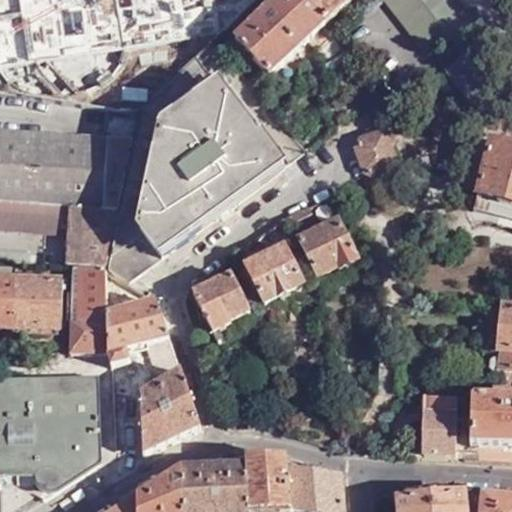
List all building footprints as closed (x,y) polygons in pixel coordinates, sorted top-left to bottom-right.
[(236,0),(0,0),(0,48),(222,14),(236,0)] [(302,0),(281,0),(236,43),(269,79),(326,26),(302,0)] [(302,0),(326,26),(354,0),(302,0)] [(381,0),(427,58),(449,39),(418,0),(381,0)] [(418,0),(449,39),(451,42),(454,39),(463,50),(482,34),(454,0),(418,0)] [(511,0),(495,0),(494,6),(511,9),(511,0)] [(460,52),(463,50),(454,39),(451,42),(460,52)] [(215,45),(142,117),(142,122),(111,274),(132,287),(174,255),(175,252),(177,253),(306,154),(215,45)] [(511,87),(484,81),(465,56),(445,72),(461,95),(471,109),(511,118),(511,87)] [(0,234),(72,238),(70,271),(74,272),(107,274),(108,274),(133,142),(133,140),(0,132),(0,234)] [(386,136),(366,141),(362,142),(358,152),(364,175),(374,181),(396,174),(386,136)] [(511,151),(489,146),(472,214),(511,224),(511,151)] [(280,224),(285,233),(287,238),(317,223),(310,211),(280,224)] [(280,224),(257,243),(263,250),(285,233),(280,224)] [(340,224),(301,244),(320,282),(341,271),(342,273),(359,264),(340,224)] [(286,250),(247,271),(267,309),(304,290),(286,250)] [(110,320),(107,274),(74,272),(75,358),(112,358),(110,320)] [(233,279),(198,296),(216,336),(233,329),(232,326),(252,317),(233,279)] [(0,280),(0,330),(62,332),(63,281),(0,280)] [(170,340),(159,306),(110,320),(112,358),(113,370),(132,368),(128,354),(170,340)] [(511,311),(499,311),(498,356),(501,356),(500,363),(493,363),(491,365),(490,371),(492,372),(494,374),(496,373),(503,373),(511,373),(511,311)] [(181,372),(172,346),(148,354),(158,380),(181,372)] [(511,373),(503,373),(503,385),(511,384),(511,396),(500,396),(500,402),(474,401),(470,406),(470,448),(511,450),(511,373)] [(144,401),(144,460),(201,431),(183,376),(144,401)] [(0,382),(0,511),(1,511),(1,478),(35,475),(39,483),(43,489),(49,493),(59,494),(104,466),(102,381),(0,382)] [(411,444),(411,459),(455,462),(456,405),(423,405),(422,444),(411,444)] [(292,511),(290,473),(289,462),(247,463),(247,472),(250,511),(292,511)] [(250,511),(247,472),(182,475),(184,511),(250,511)] [(292,511),(343,511),(340,478),(290,473),(292,511)] [(184,511),(182,475),(181,475),(138,502),(138,511),(184,511)] [(461,496),(398,504),(398,511),(465,511),(465,497),(461,496)] [(511,511),(511,501),(483,499),(482,511),(511,511)] [(138,511),(138,502),(123,511),(138,511)]
